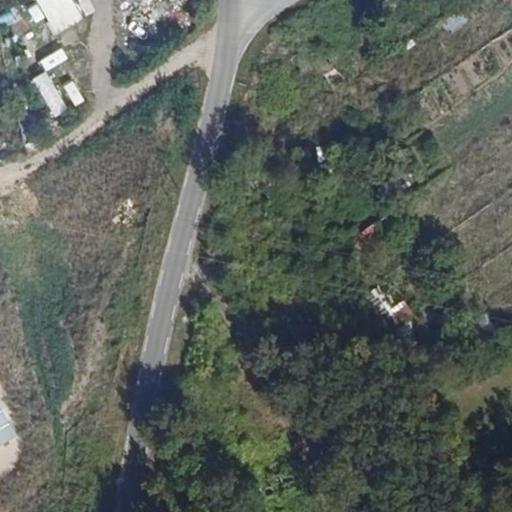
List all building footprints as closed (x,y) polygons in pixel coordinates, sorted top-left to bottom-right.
[(38,0),(54,34),(84,21),(74,0),(38,0)] [(120,8),(130,33),(201,6),(198,0),(133,0),(134,3),(120,8)] [(56,51),(80,41),(75,29),(51,40),(56,51)] [(50,117),(69,108),(51,70),(32,79),(50,117)] [(366,80),(345,93),(358,114),(379,102),(366,80)] [(383,218),(349,240),(357,252),(391,229),(383,218)] [(262,480),(271,502),(303,489),(294,467),(262,480)]
